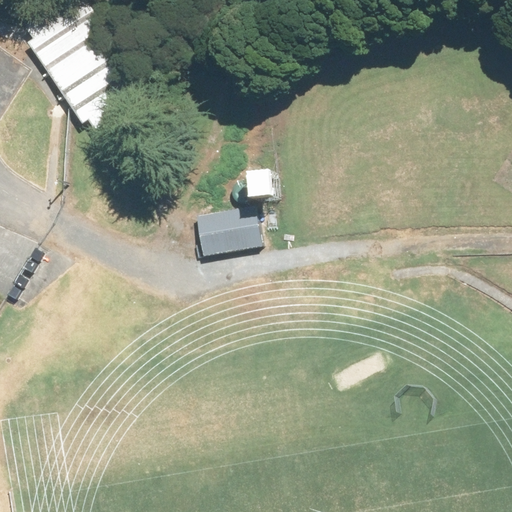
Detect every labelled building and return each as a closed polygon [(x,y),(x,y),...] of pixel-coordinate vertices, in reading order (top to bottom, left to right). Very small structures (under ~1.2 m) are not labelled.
[(153,106),(90,0),(76,0),(26,29),(72,106),(93,141),(153,106)] [(248,54),(223,0),(191,0),(180,5),(209,71),(248,54)] [(283,202),(278,168),(252,171),(257,205),(283,202)] [(270,249),(265,208),(199,216),(204,258),(270,249)] [(46,253),(37,248),(32,259),(40,263),(46,253)] [(39,266),(31,262),(25,272),(34,276),(39,266)] [(24,290),(16,286),(10,297),(18,301),(24,290)]
